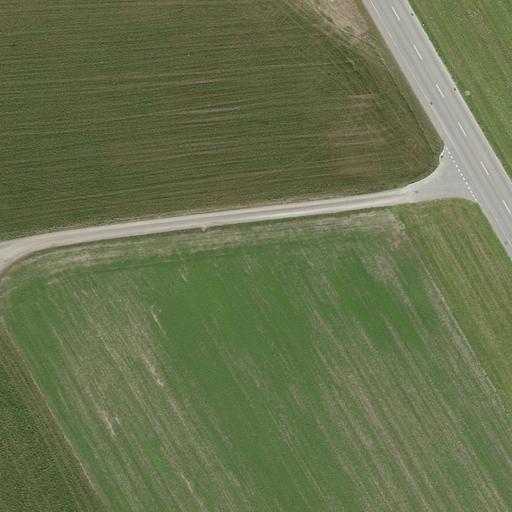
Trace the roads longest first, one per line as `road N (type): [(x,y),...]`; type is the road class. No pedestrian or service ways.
road 1 (track): [(484,168),(446,191),(0,256)]
road 2 (tertiary): [(511,217),(389,0)]
